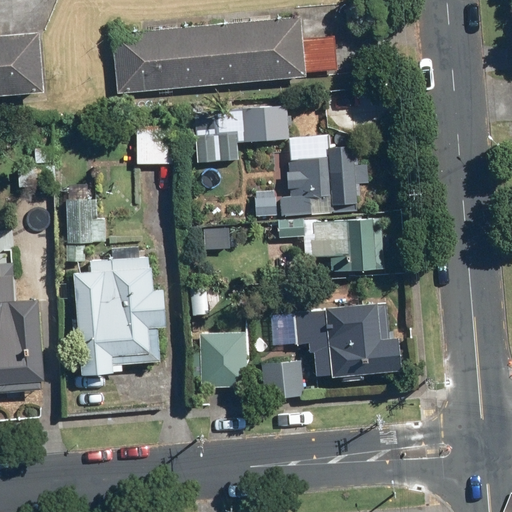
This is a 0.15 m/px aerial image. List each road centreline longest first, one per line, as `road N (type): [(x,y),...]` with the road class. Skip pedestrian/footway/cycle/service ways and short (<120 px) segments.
road 1 (residential): [(0,484),(485,446)]
road 2 (tertiary): [(444,0),(485,446)]
